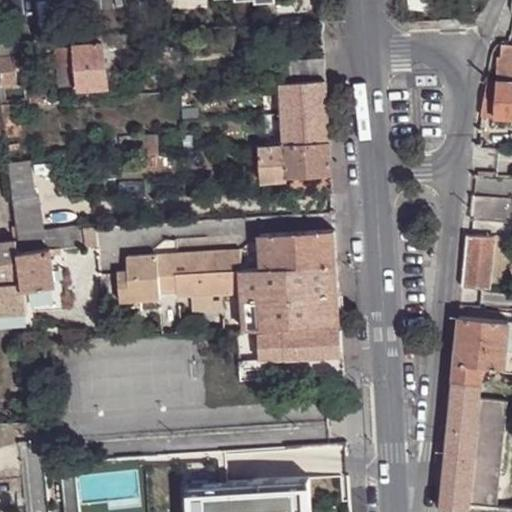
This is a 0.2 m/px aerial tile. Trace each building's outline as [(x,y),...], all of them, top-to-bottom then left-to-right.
[(126,35),(105,36),(106,43),(106,48),(127,47),(126,35)] [(105,36),(75,38),(75,45),(106,43),(105,36)] [(52,40),(31,41),(31,52),(52,50),(52,40)] [(511,42),(501,42),(500,55),(511,56),(511,42)] [(76,65),(77,85),(78,91),(109,89),(106,48),(106,43),(75,45),(74,46),(74,47),(76,65)] [(59,66),(76,65),(74,47),(62,48),(58,52),(59,66)] [(499,55),(497,81),(511,81),(511,56),(500,55),(499,55)] [(0,60),(4,88),(17,86),(14,59),(0,60)] [(327,80),(326,62),(282,65),(283,83),(327,80)] [(58,86),(77,85),(76,65),(59,66),(57,66),(58,86)] [(328,109),(327,80),(283,83),(286,145),(330,142),(328,109)] [(487,80),(481,115),(495,116),(497,81),(487,80)] [(511,81),(497,81),(495,116),(511,117),(511,81)] [(32,102),(47,101),(46,87),(31,89),(32,102)] [(22,89),(23,100),(30,99),(29,89),(22,89)] [(23,136),(19,103),(5,104),(9,138),(23,136)] [(147,154),(161,153),(160,135),(146,135),(147,154)] [(107,157),(123,155),(122,137),(106,138),(107,157)] [(333,172),(330,142),(286,145),(288,175),(290,175),(333,172)] [(288,175),(286,145),(262,147),(264,187),(290,185),(290,175),(288,175)] [(38,196),(35,162),(12,163),(19,233),(20,240),(21,254),(45,251),(43,232),(43,231),(44,231),(40,196),(38,196)] [(472,195),(468,234),(493,236),(493,238),(499,238),(503,199),(472,195)] [(102,246),(100,228),(89,229),(89,247),(102,246)] [(86,246),(85,229),(43,232),(45,251),(52,249),(63,248),(86,246)] [(338,265),(335,230),(262,235),(263,270),(338,265)] [(463,285),(488,288),(492,255),(493,238),(493,236),(468,234),(463,285)] [(0,255),(21,254),(20,240),(0,241),(0,255)] [(64,254),(63,248),(52,249),(53,256),(64,254)] [(53,256),(52,249),(45,251),(21,254),(24,282),(0,283),(0,325),(35,323),(35,311),(28,311),(26,290),(56,287),(53,256)] [(237,293),(243,287),(243,271),(242,250),(177,254),(177,259),(159,260),(161,295),(180,294),(180,296),(195,295),(224,294),(237,293)] [(0,283),(24,282),(21,254),(0,255),(0,283)] [(159,254),(129,256),(130,272),(121,272),(123,292),(140,291),(140,300),(161,299),(161,295),(159,260),(159,254)] [(509,256),(492,255),(488,288),(506,289),(509,256)] [(304,325),(341,323),(338,265),(263,270),(243,271),(243,287),(247,330),(258,329),(304,325)] [(140,291),(123,292),(120,292),(121,301),(140,300),(140,291)] [(224,294),(195,295),(196,312),(225,310),(224,294)] [(511,311),(481,308),(480,317),(509,320),(505,367),(511,368),(511,311)] [(460,315),(455,362),(483,365),(505,367),(509,320),(480,317),(460,315)] [(343,354),(342,328),(305,331),(260,334),(262,359),(343,354)] [(247,330),(239,330),(242,359),(251,359),(251,338),(259,338),(258,329),(247,330)] [(455,362),(454,379),(481,382),(483,365),(455,362)] [(454,379),(441,507),(469,510),(470,504),(497,507),(507,400),(480,397),(481,382),(454,379)] [(192,511),(312,511),(311,478),(191,482),(192,511)]
